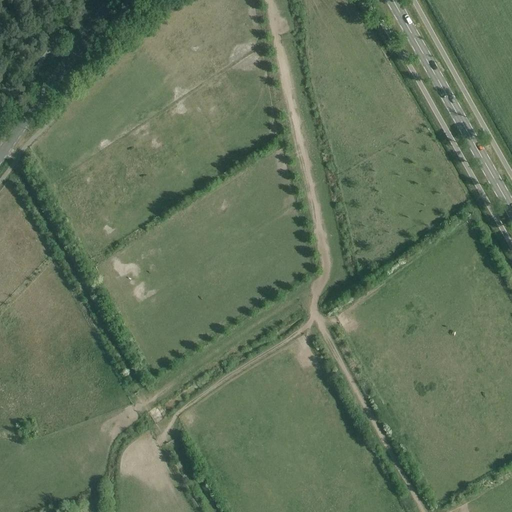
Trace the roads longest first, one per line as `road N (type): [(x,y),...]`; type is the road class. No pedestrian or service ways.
road 1 (track): [(213,511),(0,132)]
road 2 (primary): [(511,205),(394,0)]
road 3 (tertiary): [(0,147),(111,0)]
